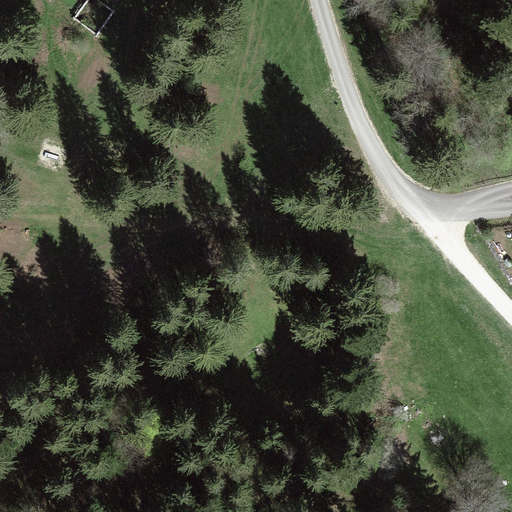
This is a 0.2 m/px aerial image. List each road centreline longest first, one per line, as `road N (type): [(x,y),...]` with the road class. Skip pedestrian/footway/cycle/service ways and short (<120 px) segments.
road 1 (unclassified): [(319,0),(364,128),(400,187),(444,207),(511,201)]
road 2 (track): [(511,323),(422,202)]
